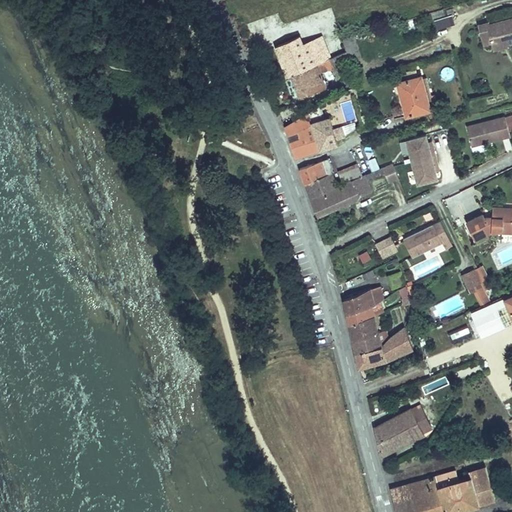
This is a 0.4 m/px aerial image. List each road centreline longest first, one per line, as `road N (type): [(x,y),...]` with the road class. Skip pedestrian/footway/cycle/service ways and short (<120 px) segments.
road 1 (tertiary): [(319,250),(211,0)]
road 2 (tertiary): [(386,511),(319,250)]
road 3 (residential): [(511,158),(319,250)]
